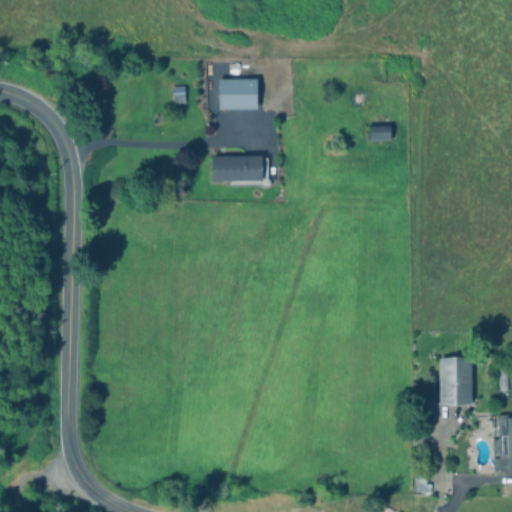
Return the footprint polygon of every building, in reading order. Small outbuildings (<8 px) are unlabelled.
[(255,77),(217,78),(217,108),(255,108),(255,77)] [(183,102),(182,86),(170,86),(170,102),(183,102)] [(367,125),(368,139),(389,139),(388,124),(367,125)] [(209,155),(210,180),(266,178),(265,154),(209,155)] [(437,356),(436,403),(469,404),(470,357),(437,356)] [(429,491),(429,483),(424,483),(424,472),(412,472),(412,491),(429,491)]
